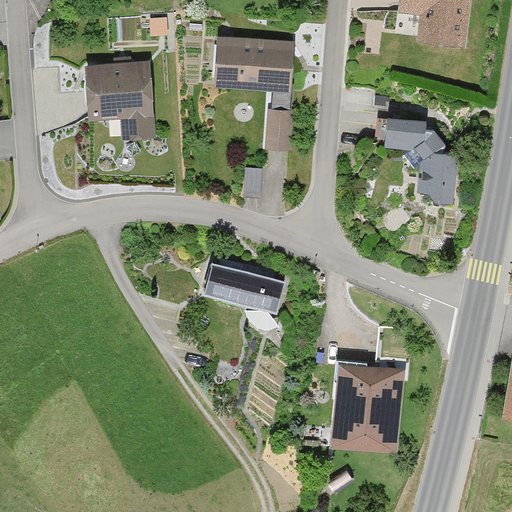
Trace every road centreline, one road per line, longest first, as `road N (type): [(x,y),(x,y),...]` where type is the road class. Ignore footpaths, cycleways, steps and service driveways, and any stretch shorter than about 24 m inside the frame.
road 1 (track): [(94,212),(168,355),(248,461),(266,511)]
road 2 (residential): [(35,228),(155,206),(210,214),(313,248)]
road 3 (residential): [(313,248),(339,0)]
road 4 (residential): [(35,228),(18,0)]
road 5 (secondary): [(431,511),(478,312)]
road 6 (secondary): [(478,312),(511,137)]
road 7 (residential): [(313,248),(478,312)]
